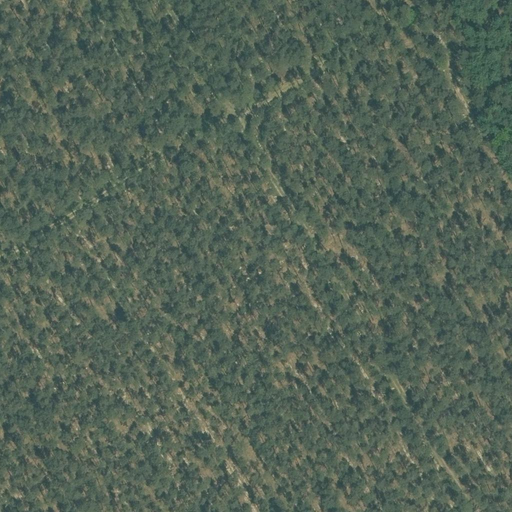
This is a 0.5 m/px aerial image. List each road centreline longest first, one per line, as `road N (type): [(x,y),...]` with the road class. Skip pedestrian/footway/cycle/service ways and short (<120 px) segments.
road 1 (track): [(0,264),(400,19)]
road 2 (track): [(472,135),(388,0)]
road 3 (track): [(511,201),(472,135),(511,91)]
